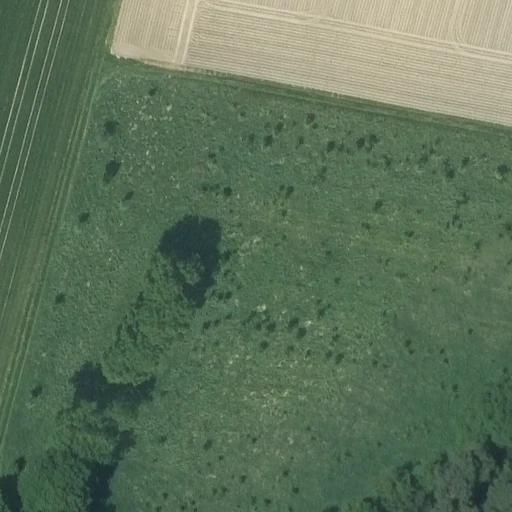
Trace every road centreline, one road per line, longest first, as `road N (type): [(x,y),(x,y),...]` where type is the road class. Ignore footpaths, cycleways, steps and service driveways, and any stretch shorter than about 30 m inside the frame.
road 1 (track): [(123,0),(0,478)]
road 2 (track): [(103,72),(511,150)]
